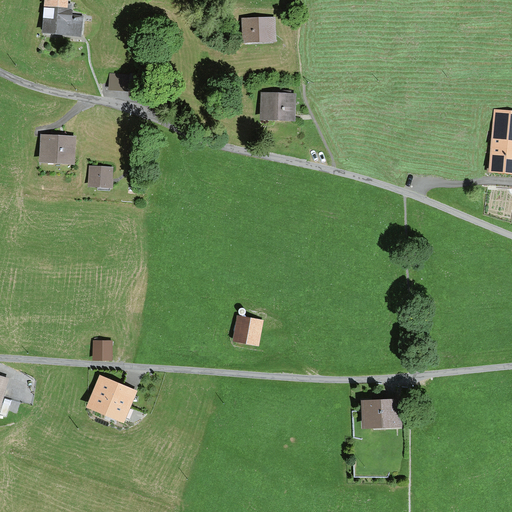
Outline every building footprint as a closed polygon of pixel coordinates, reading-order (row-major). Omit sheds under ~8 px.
[(83,17),(72,16),(72,11),(71,11),(71,5),(68,5),(68,0),(43,0),(42,37),(81,39),(83,17)] [(276,44),(275,18),(241,20),(242,45),(276,44)] [(140,101),(141,75),(109,74),(109,92),(128,92),(127,100),(140,101)] [(291,91),(272,91),(272,95),(260,94),(259,122),(294,124),(295,96),(291,95),(291,91)] [(511,111),(493,110),(488,175),(511,177),(511,111)] [(76,135),(40,133),(39,163),(74,164),(76,135)] [(113,168),(88,166),(87,189),(112,191),(113,168)] [(245,317),(246,314),(245,311),(242,309),(239,311),(237,314),(239,317),(242,318),(245,317)] [(263,322),(236,317),(232,345),(259,349),(263,322)] [(111,343),(101,342),(101,339),(94,339),(93,363),(111,363),(111,343)] [(0,377),(0,413),(10,380),(0,377)] [(138,392),(99,377),(85,411),(124,426),(138,392)] [(362,432),(401,430),(400,401),(360,404),(362,432)]
